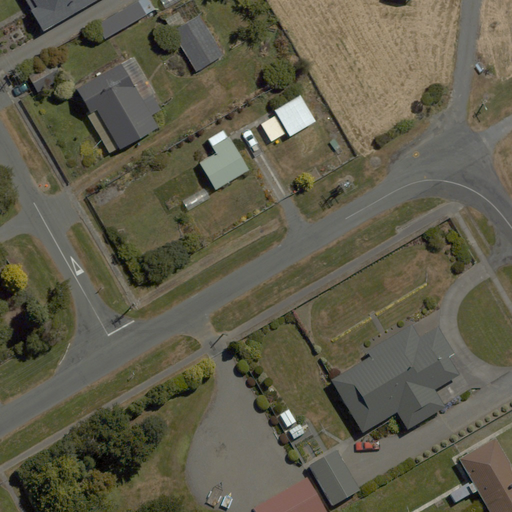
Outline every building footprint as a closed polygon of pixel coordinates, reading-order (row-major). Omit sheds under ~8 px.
[(26,0),(30,7),(43,29),(92,0),(26,0)] [(149,0),(136,0),(95,24),(105,40),(155,10),(149,0)] [(201,13),(184,24),(176,12),(162,21),(170,33),(196,75),(227,55),(201,13)] [(77,88),(91,110),(86,113),(109,151),(114,148),(117,154),(157,130),(150,117),(165,108),(153,90),(132,55),(117,64),(77,88)] [(53,61),(28,74),(38,93),(63,79),(53,61)] [(258,125),(268,142),(287,132),(289,136),(315,121),(299,94),(273,109),(277,115),(258,125)] [(213,155),(197,164),(212,191),(248,171),(224,130),(205,141),(213,155)] [(363,353),(368,362),(325,390),(355,436),(395,411),(408,432),(443,409),(435,396),(457,381),(422,327),(410,335),(405,326),(363,353)] [(511,511),(511,467),(495,437),(458,458),(487,511),(511,511)] [(337,456),(310,472),(331,508),(358,491),(337,456)] [(325,511),(305,476),(249,508),(251,511),(325,511)] [(462,485),(440,500),(448,511),(469,496),(462,485)]
